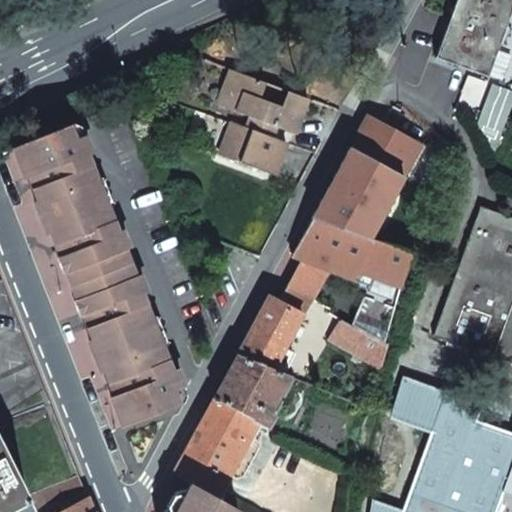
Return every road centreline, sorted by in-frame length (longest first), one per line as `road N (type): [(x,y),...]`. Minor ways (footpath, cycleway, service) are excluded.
road 1 (residential): [(131,511),(409,0)]
road 2 (unknown): [(218,351),(123,167),(57,65)]
road 3 (unclassified): [(120,511),(0,207)]
road 4 (secondary): [(187,0),(57,65)]
